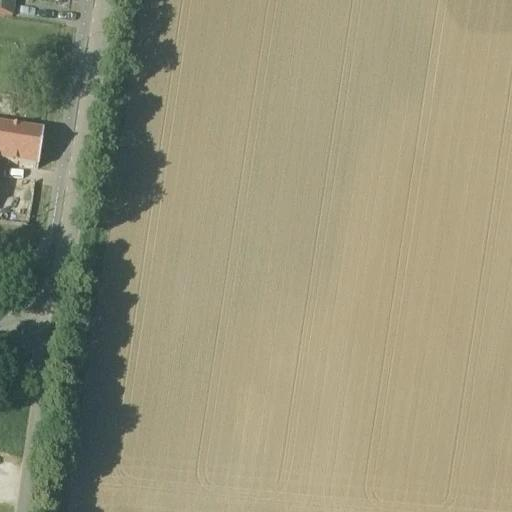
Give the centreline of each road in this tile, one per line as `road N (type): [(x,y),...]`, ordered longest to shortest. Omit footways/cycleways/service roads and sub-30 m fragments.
road 1 (unclassified): [(26,341),(32,318),(50,299),(58,263),(98,0)]
road 2 (unclassified): [(19,511),(36,389),(26,341)]
